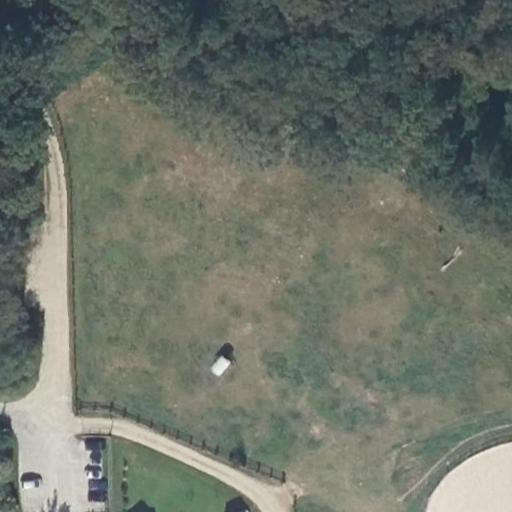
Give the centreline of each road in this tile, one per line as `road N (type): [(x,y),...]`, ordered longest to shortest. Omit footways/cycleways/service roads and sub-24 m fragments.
road 1 (track): [(0,34),(48,135),(57,181),(59,297),(46,414)]
road 2 (track): [(46,414),(186,455),(263,494),(277,511)]
